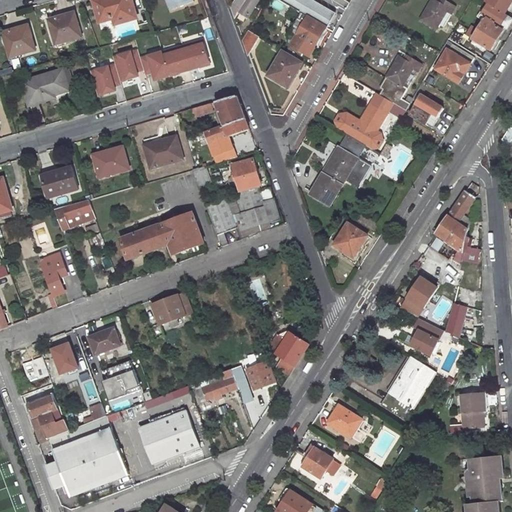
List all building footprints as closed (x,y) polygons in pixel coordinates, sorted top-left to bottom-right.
[(100,30),(135,20),(129,0),(104,0),(93,3),(100,30)] [(165,0),(169,12),(191,5),(189,0),(165,0)] [(245,0),(233,0),(229,8),(233,20),(236,14),(245,0)] [(246,20),(257,0),(245,0),(236,14),(246,20)] [(333,15),(306,0),(274,0),(325,30),(333,15)] [(445,26),(455,10),(440,0),(434,0),(433,1),(432,1),(420,21),(435,31),(437,27),(443,30),(445,26)] [(511,0),(488,0),(486,5),(504,15),(511,0)] [(464,36),(490,51),(510,18),(504,15),(486,5),(485,4),(479,14),(485,18),(479,27),(477,26),(475,29),(470,26),(464,36)] [(302,56),(310,54),(325,30),(300,15),(286,39),(289,48),(302,56)] [(260,30),(265,20),(257,16),(252,25),(260,30)] [(73,17),(49,23),(55,47),(79,41),(73,17)] [(27,29),(2,35),(9,59),(34,52),(27,29)] [(247,57),(257,40),(246,34),(242,43),(247,57)] [(473,59),(450,46),(436,70),(454,81),(457,76),(462,78),(473,59)] [(138,50),(88,64),(97,95),(147,81),(138,50)] [(280,54),(266,78),(283,88),(288,80),(290,81),(299,66),(280,54)] [(404,62),(397,58),(381,86),(383,87),(377,97),(392,106),(405,113),(409,106),(400,101),(406,91),(401,88),(411,71),(416,73),(420,66),(406,58),(404,62)] [(59,74),(19,86),(25,110),(52,102),(51,99),(65,95),(59,74)] [(443,111),(420,98),(408,118),(424,127),(426,123),(433,128),(443,111)] [(223,129),(205,134),(209,145),(249,133),(236,99),(214,105),(223,129)] [(365,149),(374,134),(385,116),(369,106),(358,124),(356,127),(349,123),(341,135),(365,149)] [(392,106),(387,114),(400,121),(405,113),(392,106)] [(185,122),(211,115),(209,107),(183,114),(185,122)] [(336,132),(341,135),(349,123),(356,127),(358,124),(344,116),(337,118),(333,124),(336,132)] [(383,139),(374,134),(365,149),(374,154),(383,139)] [(176,140),(144,148),(150,170),(182,162),(176,140)] [(357,162),(337,150),(309,197),(329,209),(348,178),(357,162)] [(112,156),(93,161),(98,182),(129,173),(122,152),(112,154),(112,156)] [(356,178),(359,176),(361,172),(361,168),(362,167),(363,165),(357,162),(348,178),(353,181),(355,179),(356,178)] [(251,163),(230,169),(239,193),(232,195),(234,199),(240,217),(235,218),(241,234),(252,230),(278,222),(271,201),(263,204),(258,188),(260,188),(251,163)] [(205,169),(191,173),(198,191),(210,188),(205,169)] [(48,201),(77,193),(71,171),(60,174),(61,175),(41,181),(48,201)] [(0,214),(11,211),(1,181),(0,181),(0,214)] [(470,223),(463,218),(474,199),(465,193),(436,237),(458,251),(463,255),(470,223)] [(240,217),(234,199),(224,202),(235,231),(239,243),(255,237),(252,230),(241,234),(235,218),(240,217)] [(95,223),(91,212),(87,202),(53,212),(57,221),(61,232),(95,223)] [(222,236),(235,231),(224,202),(205,209),(215,239),(220,250),(226,248),(222,236)] [(355,222),(360,214),(352,209),(353,207),(350,206),(345,216),(355,222)] [(375,234),(380,226),(360,214),(355,222),(375,234)] [(191,216),(119,242),(126,263),(165,249),(164,246),(168,245),(172,257),(202,247),(191,216)] [(367,238),(346,226),(333,248),(342,253),(341,256),(355,265),(365,247),(362,245),(367,238)] [(458,251),(454,258),(461,263),(463,255),(458,251)] [(38,263),(42,275),(51,299),(63,294),(57,280),(55,273),(63,270),(58,256),(38,263)] [(55,273),(57,280),(65,277),(63,270),(55,273)] [(0,287),(11,284),(8,276),(0,278),(0,287)] [(437,287),(420,276),(401,306),(418,317),(437,287)] [(184,295),(151,308),(159,328),(183,319),(191,316),(189,309),(184,295)] [(467,307),(453,303),(445,331),(460,338),(467,307)] [(261,319),(254,321),(259,336),(266,334),(261,319)] [(430,356),(438,338),(417,328),(408,346),(430,356)] [(112,330),(87,340),(94,358),(119,348),(112,330)] [(275,357),(282,362),(276,370),(288,378),(306,350),(287,338),(284,343),(277,339),(270,351),(270,353),(275,357)] [(68,347),(53,353),(60,373),(72,368),(75,367),(68,347)] [(394,391),(392,389),(382,404),(406,419),(436,373),(414,360),(394,391)] [(116,373),(130,368),(128,363),(114,367),(116,373)] [(267,364),(246,372),(254,392),(274,384),(267,364)] [(131,368),(99,380),(114,420),(120,418),(117,411),(132,405),(128,393),(138,389),(131,368)] [(237,391),(237,393),(246,390),(238,369),(230,373),(237,391)] [(224,383),(201,392),(206,403),(213,401),(214,404),(222,401),(221,397),(237,391),(230,373),(221,376),(224,383)] [(48,398),(45,389),(23,397),(26,406),(48,398)] [(146,406),(186,396),(184,389),(144,399),(146,406)] [(480,394),(457,395),(459,431),(480,430),(479,418),(479,413),(481,413),(480,394)] [(26,406),(36,432),(44,429),(48,441),(68,434),(63,421),(62,417),(56,419),(58,424),(54,425),(49,411),(53,410),(48,398),(26,406)] [(363,421),(339,406),(327,424),(351,439),(363,421)] [(100,407),(89,412),(63,421),(68,434),(105,420),(100,407)] [(158,422),(172,460),(198,450),(184,412),(158,422)] [(70,499),(126,478),(128,477),(107,419),(105,420),(68,434),(48,441),(56,464),(44,468),(53,491),(65,486),(70,499)] [(138,429),(151,467),(172,460),(158,422),(138,429)] [(36,432),(31,434),(36,446),(48,441),(44,429),(36,432)] [(332,460),(313,448),(301,466),(321,479),(332,460)] [(496,511),(495,503),(499,502),(497,481),(500,481),(497,458),(470,461),(471,470),(468,471),(464,478),(460,478),(457,482),(465,489),(469,488),(471,505),(467,506),(467,511),(496,511)] [(382,480),(377,488),(382,491),(387,483),(382,480)] [(307,511),(312,505),(288,490),(280,502),(283,504),(277,511),(307,511)]
